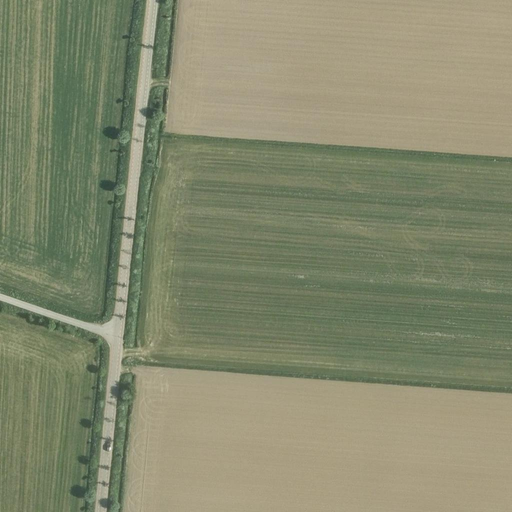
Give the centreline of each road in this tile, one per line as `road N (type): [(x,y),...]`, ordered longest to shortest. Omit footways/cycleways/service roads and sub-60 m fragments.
road 1 (unclassified): [(117,337),(151,0)]
road 2 (unclassified): [(99,511),(117,337)]
road 3 (unclassified): [(0,293),(117,337)]
